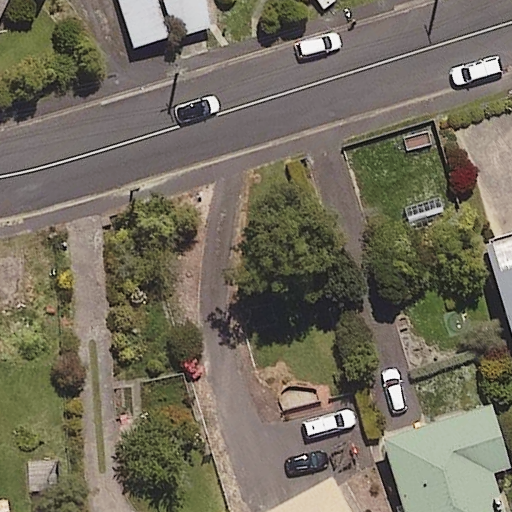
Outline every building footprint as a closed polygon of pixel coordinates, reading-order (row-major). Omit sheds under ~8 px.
[(0,0),(0,30),(15,0),(0,0)] [(173,40),(160,0),(121,0),(138,51),(173,40)] [(175,0),(180,36),(213,32),(209,0),(175,0)] [(511,240),(493,246),(511,312),(511,240)] [(505,511),(495,478),(511,472),(511,463),(496,412),(388,445),(408,511),(505,511)] [(350,511),(335,483),(281,511),(350,511)]
